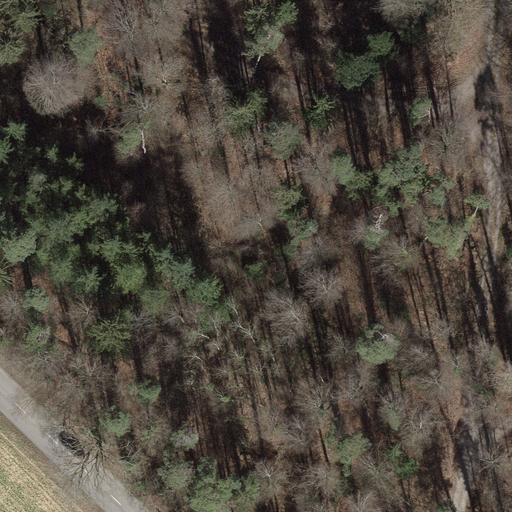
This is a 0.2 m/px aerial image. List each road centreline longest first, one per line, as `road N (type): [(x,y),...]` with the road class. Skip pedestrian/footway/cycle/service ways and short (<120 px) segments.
road 1 (track): [(454,511),(497,0)]
road 2 (track): [(494,96),(396,107),(253,78),(180,29),(155,0)]
road 3 (tertiary): [(127,511),(0,387)]
